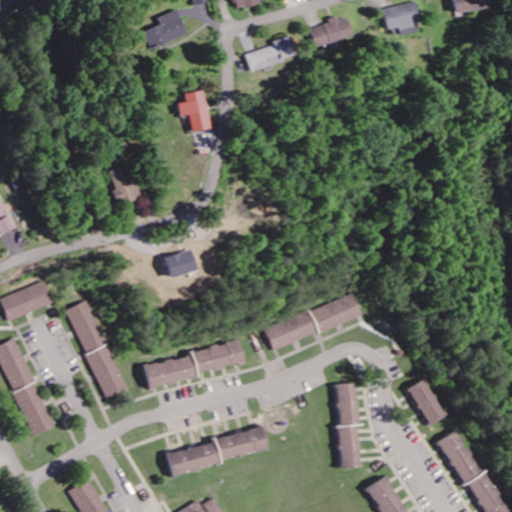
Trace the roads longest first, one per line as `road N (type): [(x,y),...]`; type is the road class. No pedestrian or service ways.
road 1 (residential): [(447,511),(392,419),(382,365),(362,348),(110,435),(106,453),(137,511)]
road 2 (residential): [(0,268),(94,249),(193,209),(213,176),(229,34),(335,0)]
road 3 (residential): [(39,328),(97,437),(27,484)]
